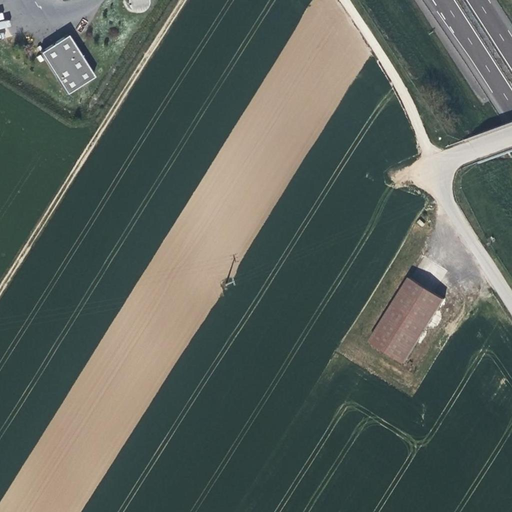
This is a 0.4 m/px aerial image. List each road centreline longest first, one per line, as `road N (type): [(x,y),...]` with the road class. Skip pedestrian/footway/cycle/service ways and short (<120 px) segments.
road 1 (track): [(0,290),(182,0)]
road 2 (unclassified): [(469,151),(435,169),(439,188),(511,308)]
road 3 (track): [(345,0),(403,89),(435,169)]
road 4 (motorway): [(444,0),(511,105)]
